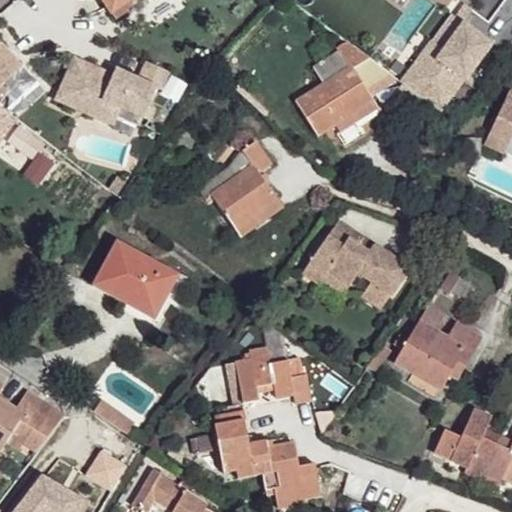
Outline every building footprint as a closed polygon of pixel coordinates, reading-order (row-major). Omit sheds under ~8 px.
[(102,0),(115,19),(145,0),(102,0)] [(400,81),(438,109),(461,78),(462,79),(490,43),(461,22),(471,9),(463,3),(453,17),(458,20),(438,47),(430,41),(400,81)] [(438,47),(458,20),(453,17),(450,14),(430,41),(438,47)] [(3,82),(23,65),(0,38),(0,103),(11,94),(3,82)] [(369,59),(345,40),(336,46),(339,50),(317,62),(327,79),(295,99),(317,136),(336,125),(374,101),(354,67),(369,59)] [(60,91),(117,118),(120,111),(141,120),(155,90),(140,83),(115,71),(114,75),(111,82),(103,79),(106,72),(75,58),(60,91)] [(170,75),(148,65),(140,83),(155,90),(162,93),(170,75)] [(111,82),(114,75),(106,72),(103,79),(111,82)] [(482,144),(502,154),(510,138),(511,133),(511,92),(508,90),(482,144)] [(112,127),(117,118),(60,91),(56,101),(112,127)] [(374,101),(336,125),(341,132),(378,109),(374,101)] [(234,229),(277,200),(259,173),(273,164),(257,142),(240,152),(230,168),(236,176),(211,194),(234,229)] [(282,206),(277,200),(234,229),(239,237),(282,206)] [(409,272),(340,224),(305,274),(321,285),(324,280),(347,296),(361,276),(391,297),(409,272)] [(152,318),(175,275),(117,244),(95,286),(152,318)] [(448,296),(459,277),(450,272),(439,289),(448,296)] [(441,390),(449,375),(455,366),(463,370),(481,338),(455,323),(446,336),(436,330),(444,316),(428,307),(408,340),(400,335),(394,346),(402,350),(394,362),(441,390)] [(384,346),(376,357),(384,363),(392,351),(384,346)] [(235,363),(242,405),(258,401),(256,387),(273,384),(276,399),(293,395),(296,405),(311,403),(305,376),(304,376),(300,358),(269,365),(265,348),(249,352),(250,359),(235,363)] [(455,366),(449,375),(458,380),(463,370),(455,366)] [(0,450),(9,437),(23,416),(15,411),(0,400),(0,390),(3,386),(0,384),(0,450)] [(26,394),(15,411),(23,416),(9,437),(22,445),(36,454),(63,418),(26,394)] [(99,401),(91,414),(97,418),(106,405),(99,401)] [(106,405),(97,418),(116,431),(125,419),(106,405)] [(249,443),(242,405),(218,408),(220,424),(214,425),(223,474),(236,472),(237,479),(261,474),(265,490),(274,489),(278,509),(305,504),(304,498),(320,495),(313,464),(298,467),(293,443),(267,448),(266,440),(249,443)] [(501,479),(511,456),(511,451),(510,451),(482,438),(492,419),(474,410),(460,439),(444,432),(434,454),(499,484),(501,479)] [(125,419),(116,431),(125,436),(133,424),(125,419)] [(9,437),(5,443),(18,452),(22,445),(9,437)] [(511,481),(511,456),(501,479),(511,483),(511,481)] [(207,511),(205,511),(208,506),(186,493),(192,484),(182,479),(178,484),(154,472),(132,507),(140,511),(150,511),(155,504),(169,511),(207,511)] [(41,480),(16,511),(81,511),(82,511),(41,480)]
